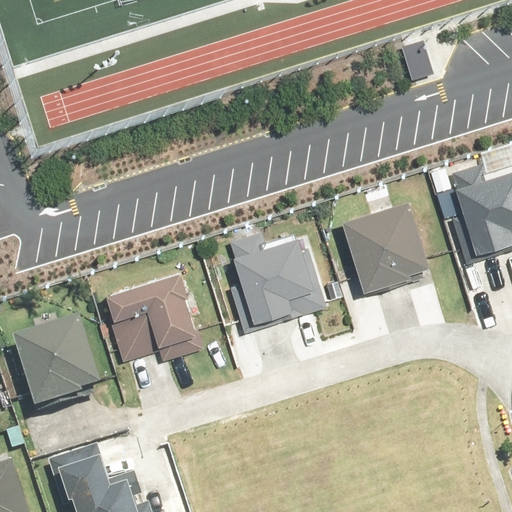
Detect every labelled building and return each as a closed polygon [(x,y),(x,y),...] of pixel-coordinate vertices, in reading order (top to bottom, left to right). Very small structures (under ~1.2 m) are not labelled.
[(511,176),(448,196),(470,268),(511,255),(511,176)] [(409,208),(338,230),(360,300),(430,278),(409,208)] [(306,238),(228,261),(249,327),(326,303),(306,238)] [(176,281),(105,302),(125,366),(196,344),(176,281)] [(83,323),(8,346),(31,419),(106,396),(83,323)] [(0,511),(31,511),(8,447),(0,450),(0,511)] [(99,467),(54,483),(64,511),(136,511),(128,489),(109,496),(99,467)]
